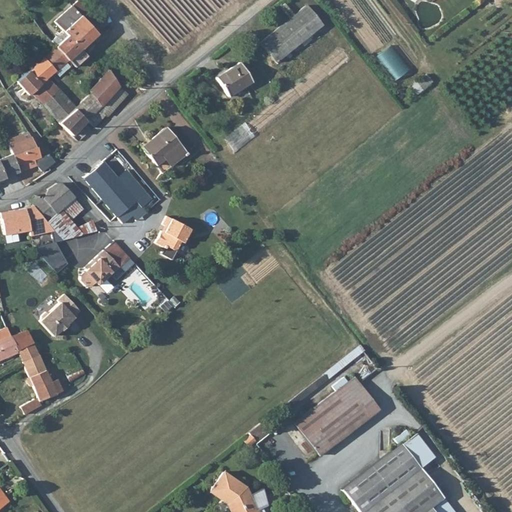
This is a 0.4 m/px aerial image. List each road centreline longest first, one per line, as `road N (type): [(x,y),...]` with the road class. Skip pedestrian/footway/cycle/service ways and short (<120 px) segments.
road 1 (unclassified): [(0,202),(49,179),(267,0)]
road 2 (unknown): [(337,511),(321,484),(383,418),(389,379),(407,355),(511,280)]
